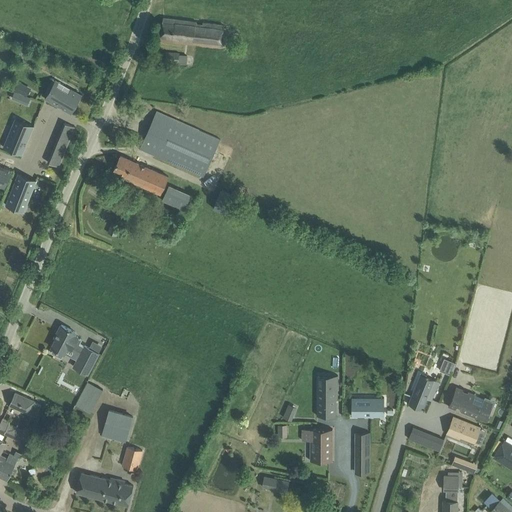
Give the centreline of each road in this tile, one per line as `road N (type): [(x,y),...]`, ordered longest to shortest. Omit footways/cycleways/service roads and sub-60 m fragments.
road 1 (residential): [(0,351),(97,129)]
road 2 (residential): [(97,129),(145,0)]
road 3 (residential): [(434,423),(407,414),(377,511)]
